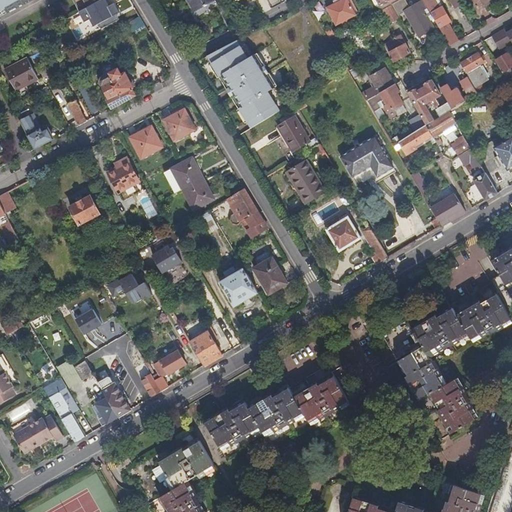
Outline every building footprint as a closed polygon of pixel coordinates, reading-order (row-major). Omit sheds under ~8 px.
[(0,0),(0,18),(10,13),(9,12),(25,4),(26,5),(34,0),(0,0)] [(105,0),(72,0),(80,14),(105,0)] [(110,7),(106,0),(105,0),(80,14),(92,36),(121,20),(119,15),(121,13),(116,4),(110,7)] [(216,10),(209,0),(177,0),(194,25),(216,10)] [(337,27),(357,17),(348,0),(345,0),(327,9),(337,27)] [(423,0),(452,48),(460,43),(449,24),(452,23),(443,9),(441,10),(434,0),(423,0)] [(462,8),(457,0),(449,0),(456,11),(462,8)] [(392,7),(384,11),(390,21),(397,17),(392,7)] [(426,17),(429,15),(425,8),(408,18),(423,42),(436,34),(426,17)] [(465,13),(468,18),(474,14),(472,10),(465,13)] [(54,28),(34,39),(37,44),(44,40),(45,41),(55,35),(55,34),(57,33),(54,28)] [(391,54),(407,45),(404,41),(388,50),(391,54)] [(248,123),(253,130),(279,114),(275,107),(277,106),(270,93),(279,87),(271,74),(270,74),(266,68),(267,67),(259,54),(250,60),(242,47),(240,49),(237,43),(209,58),(213,65),(211,66),(218,79),(220,78),(239,110),(238,111),(246,125),(248,123)] [(412,54),(407,45),(391,54),(396,63),(412,54)] [(505,75),(511,70),(511,56),(510,54),(497,62),(505,75)] [(480,56),(462,66),(467,74),(468,74),(477,89),(487,82),(479,68),(485,64),(480,56)] [(18,93),(26,89),(24,85),(38,78),(29,61),(7,72),(18,93)] [(372,78),(382,95),(396,86),(386,70),(372,78)] [(113,110),(137,97),(134,91),(135,90),(126,75),(123,77),(119,71),(105,79),(103,80),(102,81),(102,83),(102,84),(102,86),(110,100),(109,101),(113,110)] [(24,85),(26,89),(40,81),(38,78),(24,85)] [(410,95),(427,125),(429,127),(436,123),(429,111),(434,107),(435,109),(440,106),(436,100),(442,97),(433,82),(426,86),(427,89),(419,93),(418,91),(410,95)] [(480,96),(498,86),(487,82),(477,89),(476,89),(480,96)] [(401,93),(396,86),(382,95),(391,111),(404,104),(398,95),(401,93)] [(449,87),(442,91),(450,104),(455,112),(470,102),(468,99),(466,100),(459,90),(453,94),(449,87)] [(62,92),(81,127),(88,123),(77,102),(76,103),(68,89),(62,92)] [(442,119),(450,114),(455,112),(450,104),(437,112),(442,119)] [(197,131),(186,111),(166,122),(176,142),(197,131)] [(400,144),(408,157),(417,151),(416,149),(430,139),(434,146),(437,144),(442,151),(446,149),(439,137),(438,135),(456,124),(450,114),(442,119),(436,123),(429,127),(400,144)] [(19,120),(36,151),(56,141),(50,129),(44,132),(43,129),(38,132),(31,117),(24,121),(23,118),(19,120)] [(438,135),(439,137),(457,126),(456,124),(438,135)] [(307,153),(320,145),(316,139),(310,143),(304,133),(307,131),(304,127),(301,128),(300,127),(284,137),(293,153),(303,147),(307,153)] [(133,139),(132,140),(143,159),(164,149),(153,129),(139,136),(138,134),(132,137),(133,139)] [(460,158),(472,151),(465,139),(453,147),(460,158)] [(511,139),(496,149),(509,172),(511,169),(511,139)] [(397,174),(379,144),(345,164),(353,178),(372,167),(381,183),(397,174)] [(395,147),(403,160),(408,157),(400,144),(395,147)] [(477,160),(474,155),(472,151),(460,158),(465,167),(471,164),(477,160)] [(110,175),(120,195),(141,184),(130,164),(128,160),(121,164),(123,168),(119,170),(110,175)] [(483,170),(477,160),(471,164),(476,174),(483,170)] [(172,187),(176,195),(184,191),(204,180),(194,161),(174,171),(180,183),(172,187)] [(306,207),(327,194),(308,162),(289,174),(297,188),(295,190),(306,207)] [(166,175),(172,187),(180,183),(174,171),(166,175)] [(412,177),(425,198),(431,193),(419,173),(412,177)] [(486,202),(498,195),(486,175),(474,182),(486,202)] [(204,180),(184,191),(195,211),(215,201),(204,180)] [(141,184),(120,195),(125,204),(145,193),(141,184)] [(245,191),(236,196),(236,197),(229,202),(232,207),(231,208),(236,215),(232,217),(231,221),(233,225),(237,227),(241,224),(241,225),(243,224),(245,228),(252,239),(268,229),(245,191)] [(18,209),(9,193),(0,197),(0,202),(7,215),(18,209)] [(443,228),(466,214),(455,196),(439,206),(440,207),(446,218),(439,222),(440,224),(443,228)] [(101,215),(92,199),(72,210),(81,226),(101,215)] [(446,218),(440,207),(433,211),(439,222),(446,218)] [(219,230),(210,214),(201,219),(211,235),(219,230)] [(0,228),(3,227),(11,223),(7,215),(0,218),(0,228)] [(341,253),(362,240),(349,218),(328,231),(341,253)] [(14,248),(22,244),(11,223),(3,227),(14,248)] [(382,264),(389,259),(373,232),(365,237),(382,264)] [(160,243),(166,239),(164,234),(157,238),(160,243)] [(154,258),(164,275),(183,263),(175,250),(172,252),(170,248),(154,258)] [(511,249),(501,256),(492,261),(508,288),(511,285),(511,249)] [(492,261),(501,256),(499,253),(491,258),(492,261)] [(288,285),(273,260),(255,271),(270,296),(288,285)] [(259,295),(244,270),(237,274),(234,269),(224,274),(227,280),(221,284),(236,309),(259,295)] [(146,285),(140,288),(134,277),(121,284),(121,282),(110,288),(115,297),(126,291),(133,305),(137,305),(140,304),(143,302),(145,299),(145,298),(146,297),(150,299),(153,297),(146,285)] [(436,315),(414,328),(423,346),(399,360),(407,376),(405,377),(418,401),(429,394),(438,410),(436,411),(449,434),(476,418),(454,380),(445,385),(429,355),(467,333),(472,342),(511,319),(497,294),(481,303),(480,301),(457,315),(453,309),(438,318),(436,315)] [(84,297),(83,295),(72,301),(73,303),(77,301),(77,302),(81,300),(81,299),(84,297)] [(114,316),(104,323),(88,299),(70,311),(94,347),(122,329),(114,316)] [(55,310),(34,322),(37,327),(58,315),(55,310)] [(7,337),(11,335),(29,325),(34,322),(30,315),(4,330),(7,337)] [(208,334),(191,344),(205,368),(223,357),(208,334)] [(186,366),(179,353),(160,363),(159,362),(154,365),(159,374),(161,373),(164,377),(169,374),(170,375),(174,373),(175,375),(181,372),(180,370),(186,366)] [(154,379),(142,359),(135,363),(144,379),(135,385),(146,402),(162,393),(154,379)] [(13,387),(0,365),(0,405),(17,395),(12,388),(13,387)] [(99,383),(94,374),(82,381),(89,392),(95,402),(106,395),(99,383)] [(229,408),(206,422),(222,448),(260,425),(265,435),(303,412),(310,423),(348,400),(333,376),(318,385),(317,383),(294,396),(289,387),(274,396),(272,394),(249,408),(246,401),(230,410),(229,408)] [(157,377),(154,379),(162,393),(168,389),(161,378),(158,380),(157,377)] [(120,417),(132,411),(116,385),(115,385),(111,379),(108,378),(99,383),(106,395),(108,399),(120,417)] [(49,399),(76,443),(87,437),(73,414),(80,410),(67,389),(49,399)] [(100,421),(104,427),(120,417),(108,399),(97,406),(104,418),(100,421)] [(64,437),(51,416),(43,421),(42,419),(13,436),(25,454),(53,437),(56,442),(64,437)] [(183,449),(160,463),(176,489),(161,498),(168,511),(202,511),(186,483),(214,467),(199,442),(184,451),(183,449)] [(126,453),(114,460),(120,471),(132,464),(126,453)] [(424,511),(425,510),(399,502),(396,511),(388,511),(378,508),(379,506),(354,498),(349,511),(475,511),(481,494),(453,485),(448,502),(446,502),(442,511),(424,511)]
